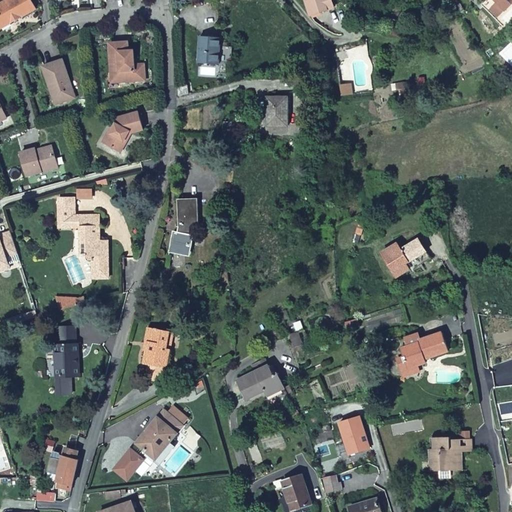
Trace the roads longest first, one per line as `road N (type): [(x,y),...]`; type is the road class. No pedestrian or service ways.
road 1 (residential): [(74,511),(162,186),(171,97),(166,12)]
road 2 (residential): [(504,511),(461,285),(446,259)]
road 3 (residential): [(166,12),(74,21),(0,60)]
